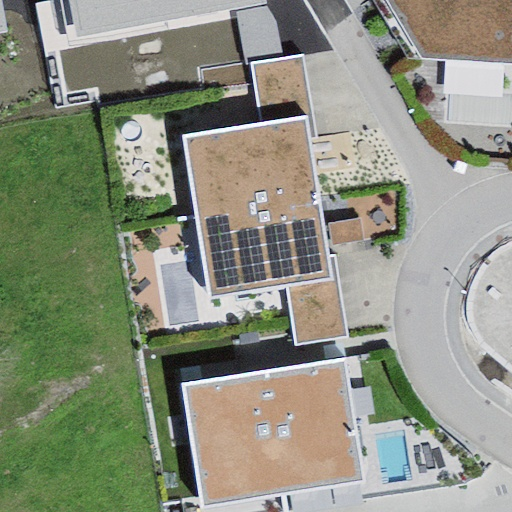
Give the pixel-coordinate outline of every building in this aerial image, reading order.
[(511,0),(371,0),(411,58),(511,65),(511,0)] [(303,55),(251,63),(262,127),(307,119),(310,140),(318,138),(303,55)] [(262,127),(183,140),(196,222),(321,201),(310,140),(307,119),(262,127)] [(321,201),(196,222),(210,302),(287,290),(333,283),(329,258),(321,201)] [(362,219),(331,224),(335,248),(366,242),(362,219)] [(333,283),(287,290),(296,346),(347,338),(335,257),(329,258),(333,283)] [(362,345),(197,365),(213,488),(377,468),(362,345)]
